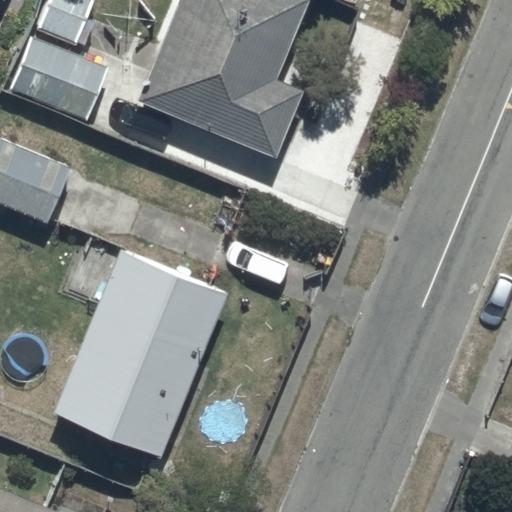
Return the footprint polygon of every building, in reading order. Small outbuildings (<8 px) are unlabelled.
[(170,0),(133,89),(267,147),(296,82),(270,71),(300,0),(170,0)] [(105,59),(31,29),(10,79),(84,110),(105,59)] [(70,155),(0,127),(0,194),(47,213),(70,155)] [(155,445),(221,283),(119,238),(112,253),(86,243),(68,288),(93,298),(50,402),(155,445)] [(85,511),(0,477),(0,511),(85,511)]
